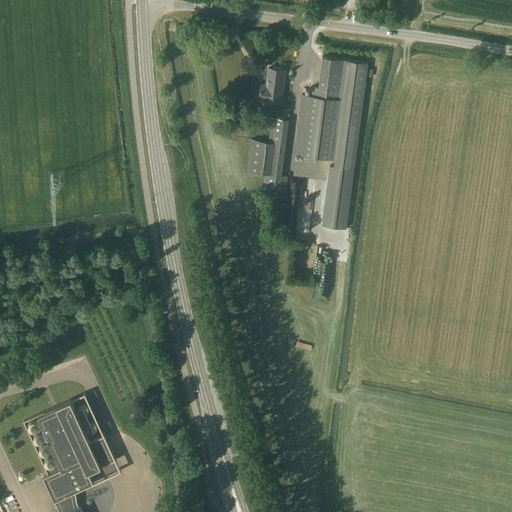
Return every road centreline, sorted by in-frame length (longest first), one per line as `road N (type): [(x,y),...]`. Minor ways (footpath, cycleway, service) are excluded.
road 1 (tertiary): [(223,459),(165,217),(142,0)]
road 2 (unclassified): [(511,51),(142,0)]
